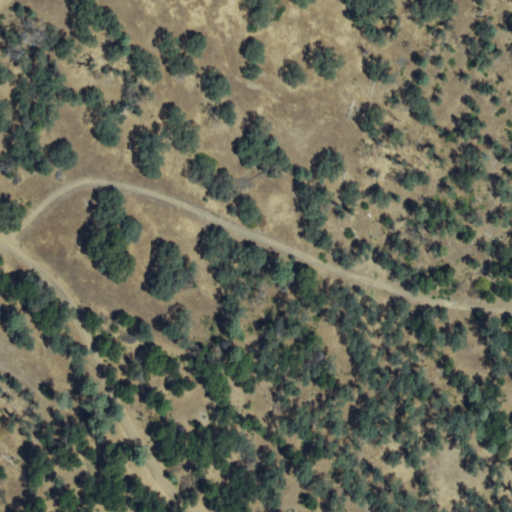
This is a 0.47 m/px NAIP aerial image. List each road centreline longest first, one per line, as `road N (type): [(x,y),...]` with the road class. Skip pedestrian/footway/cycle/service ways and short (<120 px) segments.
road 1 (residential): [(0,238),(83,183),(151,191),(338,267),(511,311)]
road 2 (track): [(196,511),(135,430),(63,290),(0,239)]
